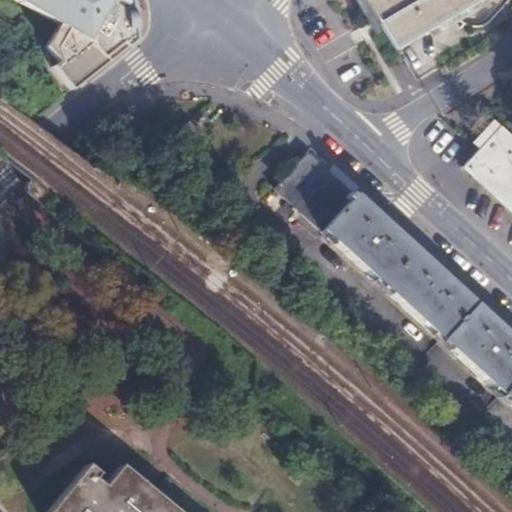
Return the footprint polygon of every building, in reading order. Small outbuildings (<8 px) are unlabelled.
[(103,65),(132,41),(130,27),(126,27),(125,18),(129,17),(127,2),(123,0),(13,0),(58,25),(44,48),(51,68),(71,92),(92,74),(89,70),(100,61),(103,65)] [(355,0),(374,32),(383,27),(395,49),(477,0),(355,0)] [(511,138),(498,126),(461,166),(511,214),(511,138)] [(188,154),(201,140),(187,127),(173,141),(188,154)] [(511,408),(511,342),(307,155),(274,191),(511,408)] [(131,357),(62,266),(31,289),(52,317),(63,308),(113,371),(131,357)] [(164,511),(97,458),(52,511),(164,511)]
